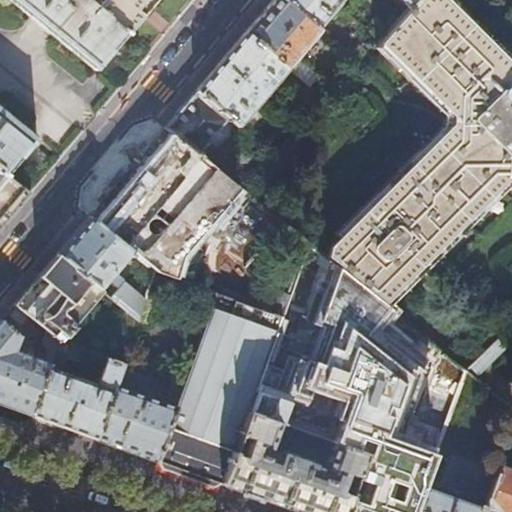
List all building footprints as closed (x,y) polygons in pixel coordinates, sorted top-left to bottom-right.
[(111,51),(127,33),(88,0),(10,0),(96,69),(111,51)] [(88,0),(127,33),(149,7),(155,0),(88,0)] [(284,0),(273,0),(246,33),(288,70),(297,59),(320,31),(318,29),(284,0)] [(284,0),(318,29),(342,0),(284,0)] [(511,66),(478,32),(445,0),(413,0),(407,7),(378,42),(456,121),(321,253),(326,257),(372,294),(382,302),(510,176),(511,177),(511,66)] [(246,33),(197,91),(229,118),(240,127),(288,70),(246,33)] [(297,59),(288,70),(309,87),(318,77),(297,59)] [(175,135),(199,154),(209,141),(213,145),(222,134),(218,131),(229,118),(197,91),(166,127),(175,135)] [(0,169),(7,175),(25,154),(36,141),(0,110),(0,169)] [(155,272),(175,279),(183,258),(240,187),(199,154),(175,135),(154,160),(119,202),(100,225),(132,252),(155,272)] [(0,230),(30,195),(7,175),(0,169),(0,230)] [(59,253),(101,288),(108,280),(111,284),(118,276),(114,273),(132,252),(100,225),(90,217),(59,253)] [(58,339),(101,288),(59,253),(15,304),(28,314),(47,330),(58,339)] [(111,297),(138,319),(145,299),(124,281),(111,297)] [(157,460),(222,483),(248,412),(282,317),(218,294),(186,381),(181,395),(176,407),(157,460)] [(15,304),(11,310),(23,320),(28,314),(15,304)] [(0,403),(32,415),(60,341),(58,339),(47,330),(43,342),(47,353),(44,361),(27,355),(30,348),(23,346),(21,352),(16,350),(21,336),(2,320),(0,322),(0,403)] [(511,340),(511,336),(506,330),(465,369),(466,370),(475,377),(511,340)] [(32,415),(95,438),(118,375),(122,363),(106,357),(97,384),(62,372),(72,345),(60,341),(32,415)] [(95,438),(157,460),(176,407),(132,390),(135,382),(118,375),(95,438)] [(181,395),(186,381),(176,378),(171,392),(181,395)] [(222,483),(301,511),(344,511),(364,453),(332,442),(323,466),(272,448),(280,423),(248,412),(222,483)] [(511,511),(511,472),(498,467),(484,509),(482,511),(511,511)] [(482,511),(484,509),(423,486),(412,511),(482,511)]
